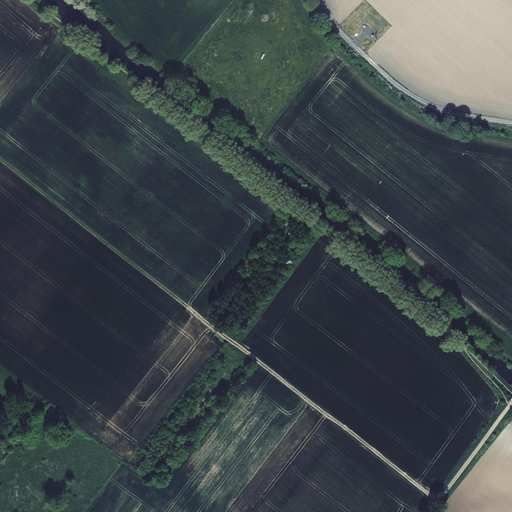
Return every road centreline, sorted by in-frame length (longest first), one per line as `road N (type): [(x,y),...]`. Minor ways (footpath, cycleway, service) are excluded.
road 1 (track): [(511,403),(436,501),(0,161)]
road 2 (track): [(511,122),(454,113),(406,92),(336,28),(321,0)]
